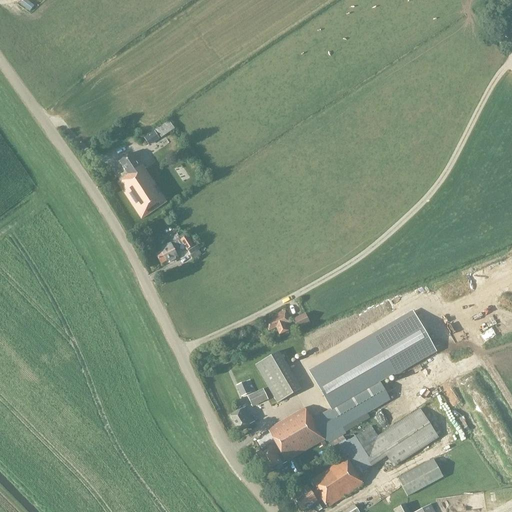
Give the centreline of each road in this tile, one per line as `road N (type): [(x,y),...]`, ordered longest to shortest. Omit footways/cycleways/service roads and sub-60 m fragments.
road 1 (tertiary): [(272,511),(213,427),(101,203),(0,61)]
road 2 (unknown): [(509,63),(449,166),(407,217),(185,366)]
